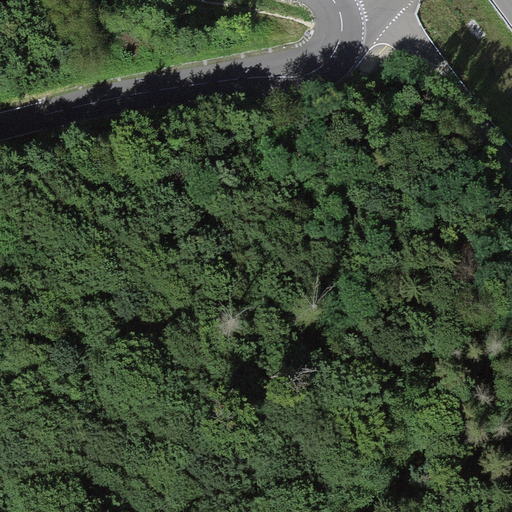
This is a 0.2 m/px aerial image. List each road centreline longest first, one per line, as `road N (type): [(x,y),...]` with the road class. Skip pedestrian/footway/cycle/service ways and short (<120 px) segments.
road 1 (track): [(329,58),(364,121),(373,162),(353,269),(270,511)]
road 2 (track): [(0,450),(159,279),(264,125),(274,87),(269,72)]
road 3 (tertiary): [(345,24),(329,58),(304,67),(144,92),(0,127)]
road 4 (residential): [(345,24),(395,36),(511,169)]
